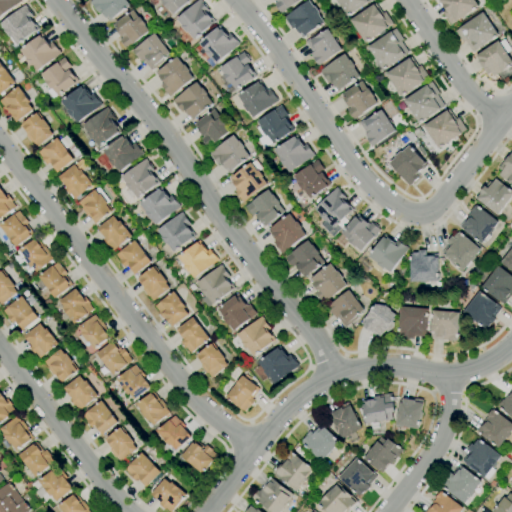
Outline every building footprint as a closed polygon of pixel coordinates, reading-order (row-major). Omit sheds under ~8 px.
[(0,17),(0,0),(20,0),(22,2),(0,17)] [(112,19),(109,16),(107,18),(102,11),(99,14),(97,12),(96,12),(92,7),(93,6),(89,2),(91,0),(126,0),(130,5),(112,19)] [(190,0),(174,14),(169,9),(168,10),(161,2),(162,1),(161,0),(190,0)] [(195,39),(188,32),(186,33),(181,27),(182,26),(176,19),(197,0),(199,0),(209,11),(207,13),(215,22),(195,39)] [(302,0),(281,14),(274,4),(277,2),(275,0),(302,0)] [(302,38),(295,28),(293,29),(284,17),(309,0),(314,7),(315,6),(320,13),(319,14),(325,23),(302,38)] [(348,17),(340,6),(336,9),(329,0),(370,0),(371,1),(348,17)] [(451,25),(442,13),(445,11),(438,0),(474,0),(479,6),(476,8),(476,9),(474,11),(473,10),(456,21),(451,25)] [(366,43),(360,34),(354,38),(349,29),(354,26),(351,21),(374,4),(381,14),(385,12),(393,24),(366,43)] [(15,46),(8,37),(10,36),(10,35),(8,37),(0,26),(0,24),(25,5),(34,17),(32,18),(37,25),(35,26),(38,29),(18,44),(17,44),(15,46)] [(126,48),(124,46),(123,47),(119,42),(120,41),(119,39),(122,37),(112,25),(128,13),(129,14),(134,11),(139,18),(141,17),(147,25),(145,26),(149,31),(126,48)] [(473,52),(465,41),(463,43),(455,31),(460,28),(483,12),(499,35),(497,36),(497,37),(494,39),(494,38),(477,50),(476,50),(473,52)] [(217,64),(211,58),(211,59),(205,53),(206,52),(199,44),(217,27),(220,30),(222,29),(228,35),(230,33),(240,43),(217,64)] [(318,66),(310,54),(312,52),(305,42),(314,35),(316,38),(327,29),(342,50),(336,53),(337,55),(332,59),(331,57),(318,66)] [(383,70),(368,47),(396,29),(403,40),(400,42),(408,54),(383,70)] [(37,72),(32,65),(31,66),(26,60),(27,58),(21,50),(42,34),(49,44),(52,42),(60,54),(37,72)] [(151,70),(143,60),(141,62),(139,58),(133,51),(134,50),(155,34),(170,52),(161,60),(163,61),(151,70)] [(494,77),(491,72),(487,75),(482,67),(483,67),(479,61),(480,61),(476,56),(498,41),(499,42),(504,39),(511,50),(507,53),(511,60),(511,64),(511,65),(511,66),(509,68),(508,67),(502,71),(503,71),(494,77)] [(236,90),(230,83),(229,84),(223,75),(224,75),(220,68),(245,51),(251,60),(248,62),(257,76),(236,90)] [(337,92),(330,82),(328,84),(319,71),(345,54),(349,61),(350,60),(355,67),(354,68),(360,76),(337,92)] [(54,100),(47,91),(51,88),(45,81),(46,81),(42,75),(65,57),(72,67),(69,69),(76,78),(75,79),(77,82),(59,97),(58,96),(54,100)] [(169,98),(166,94),(166,93),(160,86),(164,83),(158,76),(160,75),(157,72),(176,57),(184,66),(184,65),(189,71),(188,72),(194,79),(169,98)] [(401,97),(386,74),(410,58),(417,68),(421,65),(429,78),(401,97)] [(0,94),(0,62),(15,83),(0,94)] [(354,120),(347,110),(349,109),(341,95),(362,81),(367,89),(369,88),(375,97),(374,98),(378,104),(354,120)] [(192,121),(184,111),(182,112),(180,110),(179,111),(176,106),(177,106),(173,101),(197,82),(202,89),(203,88),(208,94),(207,95),(214,104),(192,121)] [(253,118),(248,111),(247,112),(243,105),(244,105),(238,96),(258,82),(260,85),(262,84),(266,91),(270,89),(278,101),(253,118)] [(419,123),(404,101),(431,82),(439,94),(437,95),(445,106),(419,123)] [(17,122),(12,116),(12,115),(10,112),(8,114),(2,107),(3,107),(0,102),(0,100),(18,87),(30,103),(29,104),(33,110),(17,122)] [(78,123),(73,117),(72,118),(66,111),(68,110),(62,102),(81,87),(83,90),(85,88),(92,97),(95,95),(102,105),(78,123)] [(264,149),(258,140),(262,137),(257,128),(261,126),(258,121),(281,105),(288,115),(285,117),(294,130),(273,144),(272,143),(264,149)] [(99,147),(93,139),(92,139),(87,133),(88,133),(83,126),(107,108),(116,119),(114,121),(119,128),(117,129),(119,132),(99,147)] [(208,149),(206,146),(205,147),(202,142),(203,142),(201,139),(203,137),(193,125),(214,109),(220,117),(222,116),(228,124),(227,125),(232,131),(208,149)] [(372,148),(366,139),(367,138),(364,134),(366,133),(359,123),(368,116),(370,119),(382,110),(396,131),(372,148)] [(439,149),(424,126),(447,110),(454,120),(458,118),(467,130),(439,149)] [(36,148),(32,142),(31,143),(25,136),(26,135),(20,126),(36,113),(42,120),(43,119),(50,129),(49,129),(53,135),(36,148)] [(409,143),(404,136),(411,131),(416,138),(409,143)] [(229,173),(221,163),(218,165),(209,154),(234,135),(239,142),(240,141),(245,147),(243,148),(250,157),(229,173)] [(120,172),(115,166),(114,167),(109,161),(107,162),(111,167),(105,172),(96,160),(105,153),(103,151),(123,136),(125,139),(127,138),(132,145),(135,143),(143,154),(120,172)] [(290,172),(285,166),(284,167),(279,160),(281,160),(274,150),(295,136),(297,140),(299,138),(304,145),(307,144),(314,155),(290,172)] [(56,173),(49,163),(46,165),(41,159),(43,158),(38,152),(57,138),(74,160),(56,173)] [(410,186),(390,163),(396,158),(394,156),(401,151),(402,152),(410,145),(426,163),(422,166),(424,168),(417,173),(420,177),(410,186)] [(511,185),(499,175),(501,172),(497,169),(502,162),(503,163),(509,155),(510,156),(511,153),(511,185)] [(137,199),(131,191),(125,185),(127,184),(122,178),(146,159),(154,171),(152,173),(157,179),(155,181),(158,184),(137,199)] [(310,199),(304,191),(303,191),(297,183),(298,182),(294,176),(318,160),(324,169),(320,173),(323,172),(331,184),(310,199)] [(244,203),(240,198),(239,199),(236,195),(237,194),(235,191),(237,189),(229,179),(251,162),(258,170),(259,170),(264,176),(263,177),(268,184),(244,203)] [(76,202),(70,194),(69,195),(64,188),(66,187),(58,177),(75,164),(80,171),(81,170),(93,185),(81,194),(83,196),(76,202)] [(511,196),(497,216),(477,199),(481,193),(480,192),(485,185),(488,188),(496,179),(511,190),(511,196)] [(334,228),(327,221),(326,222),(320,216),(320,215),(315,209),(336,187),(346,198),(344,200),(350,206),(349,208),(351,211),(334,228)] [(0,219),(0,188),(3,193),(5,196),(8,194),(13,201),(12,202),(16,207),(0,219)] [(155,226),(150,219),(148,219),(145,216),(145,214),(140,206),(141,205),(140,204),(159,189),(162,192),(164,191),(169,197),(171,196),(180,207),(155,226)] [(95,225),(88,216),(87,216),(81,209),(82,208),(78,203),(95,190),(99,195),(101,195),(108,204),(106,205),(112,212),(95,225)] [(264,227),(256,217),(258,216),(256,214),(253,217),(246,208),(268,190),(273,195),(274,194),(280,202),(278,204),(284,212),(264,227)] [(481,244),(459,227),(471,213),(469,212),(474,206),(475,206),(476,204),(499,222),(481,244)] [(16,247),(0,226),(19,211),(23,216),(24,216),(29,223),(26,226),(31,232),(29,233),(31,236),(16,247)] [(174,252),(168,244),(167,245),(162,238),(163,237),(158,231),(182,212),(191,224),(188,226),(193,233),(192,234),(194,237),(174,252)] [(282,254),(278,249),(277,250),(274,247),(276,246),(273,242),(276,240),(271,233),(272,232),(270,229),(290,214),(296,222),(297,222),(302,228),(301,229),(306,236),(282,254)] [(113,251),(109,246),(108,246),(103,240),(105,238),(97,229),(114,216),(119,222),(120,221),(132,236),(113,251)] [(361,251),(356,247),(355,247),(349,242),(345,246),(337,240),(342,234),(340,233),(345,228),(346,229),(356,216),(359,218),(361,216),(369,223),(371,221),(380,228),(374,235),(375,235),(361,251)] [(462,272),(444,256),(447,253),(446,252),(451,246),(446,243),(452,236),(453,237),(457,233),(458,234),(460,232),(481,250),(462,272)] [(391,273),(384,268),(383,269),(377,265),(378,263),(369,257),(383,238),(387,240),(389,237),(396,242),(397,241),(408,248),(391,273)] [(37,272),(33,267),(31,268),(19,252),(36,238),(43,247),(45,246),(51,253),(50,254),(54,259),(37,272)] [(134,276),(127,266),(125,268),(120,261),(116,255),(135,240),(151,262),(134,276)] [(304,279),(295,266),(293,267),(291,265),(290,266),(286,260),(287,260),(285,257),(308,240),(313,247),(315,246),(320,254),(318,255),(325,264),(304,279)] [(195,279),(190,272),(189,273),(184,266),(185,266),(178,257),(198,242),(200,245),(202,244),(207,250),(210,249),(219,260),(195,279)] [(511,271),(501,262),(511,248),(511,271)] [(411,282),(410,257),(412,257),(412,253),(419,253),(419,251),(426,250),(426,256),(434,256),(434,258),(438,258),(439,282),(411,282)] [(55,298),(39,277),(58,262),(62,268),(63,267),(68,274),(65,276),(71,284),(70,284),(71,286),(55,298)] [(324,303),(322,300),(321,301),(315,293),(317,291),(312,283),(313,282),(311,279),(331,264),(337,272),(339,271),(343,278),(342,279),(347,285),(324,303)] [(214,305),(207,296),(206,297),(201,290),(202,289),(198,283),(221,265),(230,277),(227,278),(233,285),(232,286),(234,289),(214,305)] [(511,294),(504,305),(481,287),(499,265),(511,275),(511,294)] [(153,302),(149,296),(148,297),(142,289),(143,289),(137,280),(155,267),(159,274),(160,273),(167,283),(166,283),(170,290),(153,302)] [(2,305),(0,302),(0,271),(1,271),(6,277),(8,276),(15,286),(14,287),(19,292),(2,305)] [(75,324),(62,308),(64,307),(60,301),(77,288),(84,298),(86,297),(90,303),(89,304),(94,310),(75,324)] [(345,328),(337,317),(336,318),(333,315),(333,316),(327,309),(329,308),(328,307),(350,290),(364,310),(356,316),(358,318),(345,328)] [(485,329),(463,312),(480,291),(501,308),(494,317),(496,318),(491,324),(490,323),(485,329)] [(173,327),(165,318),(163,319),(158,312),(159,311),(155,306),(173,292),(186,307),(184,309),(189,315),(173,327)] [(235,331),(230,325),(229,326),(223,318),(224,317),(218,309),(238,294),(247,306),(250,304),(257,314),(235,331)] [(21,332),(14,322),(11,323),(7,317),(7,316),(3,311),(23,296),(39,318),(21,332)] [(378,339),(371,334),(372,332),(363,325),(366,321),(364,319),(376,305),(385,306),(385,305),(391,310),(390,310),(396,315),(394,318),(396,319),(393,322),(396,324),(388,333),(385,330),(378,339)] [(414,338),(406,338),(406,337),(400,336),(400,335),(398,335),(400,307),(429,309),(426,337),(414,336),(414,338)] [(458,342),(448,342),(448,340),(430,339),(432,310),(461,313),(458,342)] [(93,350),(81,334),(82,333),(78,328),(94,315),(99,320),(100,319),(106,326),(104,328),(111,336),(93,350)] [(191,353),(186,348),(185,348),(180,342),(183,340),(176,331),(193,317),(210,339),(196,350),(195,350),(191,353)] [(255,356),(248,347),(246,349),(241,342),(242,342),(237,335),(262,317),(270,328),(267,330),(276,341),(255,356)] [(39,358),(36,353),(34,354),(29,347),(31,345),(24,336),(41,323),(46,330),(48,329),(59,344),(39,358)] [(114,376),(102,361),(97,354),(113,341),(121,350),(124,348),(129,355),(128,355),(132,361),(114,376)] [(211,378),(208,373),(206,374),(201,366),(202,365),(195,356),(212,344),(217,351),(218,350),(225,359),(224,360),(228,365),(211,378)] [(275,384),(270,378),(269,379),(268,377),(263,381),(262,380),(261,380),(253,371),(260,365),(258,363),(278,348),(280,351),(282,349),(287,356),(290,354),(299,366),(275,384)] [(60,382),(54,375),(53,376),(47,368),(48,367),(44,362),(61,349),(65,354),(66,353),(73,362),(72,363),(78,370),(60,382)] [(134,399),(130,394),(128,396),(116,379),(137,364),(145,376),(144,377),(151,387),(134,399)] [(245,412),(226,397),(242,376),(244,377),(246,374),(252,379),(250,381),(258,387),(256,389),(258,390),(252,397),(250,396),(250,397),(255,401),(250,407),(249,406),(245,412)] [(79,410),(76,405),(75,406),(69,399),(71,398),(64,388),(80,376),(84,382),(86,380),(98,396),(79,410)] [(511,419),(501,410),(502,409),(497,406),(502,399),(503,400),(511,388),(511,419)] [(153,426),(150,421),(148,422),(135,405),(154,391),(161,401),(162,400),(167,407),(171,413),(153,426)] [(0,423),(0,392),(6,400),(7,398),(12,405),(11,406),(16,411),(0,423)] [(372,429),(371,423),(366,424),(362,405),(365,404),(364,401),(373,399),(373,397),(392,393),(395,412),(392,413),(393,420),(379,423),(380,428),(372,429)] [(419,429),(406,427),(406,429),(395,427),(401,395),(424,400),(419,429)] [(100,436),(93,426),(91,428),(86,422),(87,421),(82,415),(102,401),(118,423),(100,436)] [(342,439),(338,432),(337,433),(334,427),(335,426),(331,419),(333,418),(331,413),(340,408),(339,406),(347,402),(349,406),(350,405),(362,428),(342,439)] [(511,429),(498,448),(476,431),(488,417),(487,416),(491,410),(493,412),(495,410),(511,423),(511,429)] [(15,452),(3,435),(4,434),(0,429),(17,416),(21,422),(22,421),(28,429),(34,438),(15,452)] [(170,447),(156,431),(171,418),(174,421),(178,417),(186,425),(183,427),(192,437),(176,451),(171,445),(170,447)] [(322,462),(302,443),(303,442),(302,441),(307,436),(306,436),(310,431),(312,433),(317,428),(316,427),(319,423),(340,442),(322,462)] [(120,462),(116,457),(115,458),(109,450),(110,449),(103,441),(121,427),(134,443),(133,444),(137,449),(120,462)] [(382,474),(364,459),(369,453),(367,452),(372,447),(381,437),(386,441),(389,438),(404,451),(392,466),(390,464),(382,474)] [(202,474),(188,463),(181,458),(195,439),(204,447),(206,444),(213,449),(212,450),(217,455),(202,474)] [(488,481),(467,464),(467,465),(462,461),(469,452),(467,450),(472,444),(473,445),(477,440),(478,441),(479,439),(501,456),(492,468),(495,471),(488,481)] [(36,477),(19,455),(35,443),(42,451),(40,453),(41,454),(46,450),(51,457),(55,462),(36,477)] [(296,491),(273,474),(285,459),(283,457),(288,450),(294,455),(295,452),(304,459),(308,454),(314,459),(310,464),(314,468),(296,491)] [(146,488),(137,479),(135,481),(129,475),(125,470),(142,453),(161,472),(146,488)] [(358,497),(338,478),(357,458),(377,477),(369,485),(370,487),(366,492),(365,490),(358,497)] [(57,502),(52,495),(50,497),(38,481),(58,466),(68,478),(65,480),(72,489),(57,502)] [(464,504),(442,487),(447,481),(446,480),(451,474),(454,476),(459,469),(460,471),(463,467),(481,482),(464,504)] [(280,511),(268,511),(267,511),(266,511),(261,509),(263,507),(252,499),(252,498),(258,490),(258,491),(259,490),(260,491),(270,478),(293,495),(280,511)] [(171,511),(169,511),(166,509),(165,510),(159,504),(160,503),(151,494),(165,479),(170,483),(172,481),(187,495),(171,511)] [(0,511),(0,488),(9,482),(29,509),(25,511),(0,511)] [(328,511),(319,503),(338,483),(358,502),(348,511),(328,511)] [(460,511),(425,511),(436,499),(434,498),(439,492),(439,493),(441,491),(464,508),(460,511)] [(511,511),(494,511),(493,511),(505,496),(506,497),(510,492),(511,493),(511,511)] [(61,511),(58,507),(76,493),(82,502),(83,501),(89,509),(88,509),(90,511),(61,511)]
